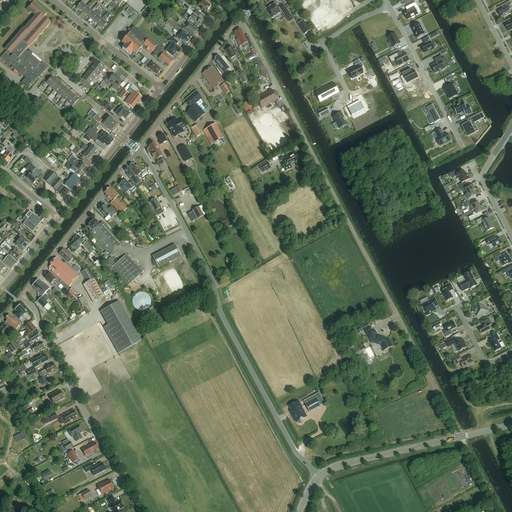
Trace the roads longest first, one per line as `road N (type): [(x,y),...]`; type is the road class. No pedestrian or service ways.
road 1 (unclassified): [(461,437),(242,20)]
road 2 (unclassified): [(317,477),(288,439),(139,151)]
road 3 (residential): [(140,511),(22,296)]
road 4 (unclassified): [(22,296),(139,151)]
road 5 (unclassified): [(139,151),(242,20)]
road 6 (residential): [(463,147),(388,6)]
road 7 (tertiary): [(461,437),(317,477)]
road 8 (residential): [(388,6),(324,44),(350,98)]
road 9 (residential): [(511,239),(482,174),(511,126)]
